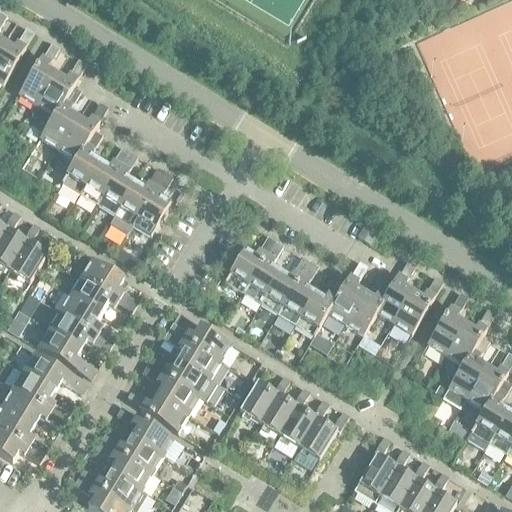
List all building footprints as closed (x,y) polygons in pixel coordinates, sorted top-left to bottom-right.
[(0,51),(0,88),(2,90),(25,52),(24,51),(34,36),(26,31),(16,46),(15,47),(16,47),(13,52),(3,47),(0,51)] [(41,61),(18,99),(36,110),(55,79),(46,73),(49,68),(50,67),(59,52),(51,47),(42,62),(41,61)] [(36,110),(53,120),(54,121),(72,90),(73,91),(78,84),(77,83),(86,68),(78,63),(69,78),(68,78),(68,79),(65,84),(55,79),(36,110)] [(54,121),(53,120),(39,142),(57,154),(77,122),(67,116),(70,111),(71,110),(80,95),(73,91),(72,90),(54,121)] [(57,154),(75,164),(75,165),(95,134),(99,127),(98,127),(107,111),(99,107),(90,122),(89,123),(86,128),(77,122),(57,154)] [(75,165),(75,164),(61,186),(79,198),(99,166),(89,160),(92,155),(93,155),(93,154),(102,139),(95,134),(75,165)] [(99,166),(79,198),(97,208),(129,156),(121,151),(112,166),(111,167),(108,172),(99,166)] [(97,208),(114,219),(134,187),(124,181),(127,176),(128,177),(128,176),(128,175),(137,160),(129,156),(97,208)] [(134,187),(114,219),(132,230),(164,177),(156,172),(147,187),(146,187),(146,188),(143,193),(134,187)] [(164,177),(132,230),(150,241),(170,209),(169,208),(168,208),(159,203),(163,198),(162,198),(163,197),(172,182),(164,177)] [(0,244),(0,269),(9,274),(27,245),(23,242),(11,235),(20,219),(13,215),(4,231),(7,233),(0,244)] [(33,227),(23,242),(27,245),(9,274),(29,287),(47,257),(30,247),(40,231),(33,227)] [(366,227),(358,241),(358,242),(359,241),(369,247),(368,248),(369,248),(377,234),(366,227)] [(224,286),(243,297),(275,245),(267,240),(258,255),(257,255),(257,256),(254,261),(245,255),(244,254),(224,286)] [(243,297),(260,308),(279,276),(270,271),(273,265),(273,266),(274,265),(283,249),(275,245),(243,297)] [(260,308),(277,319),(310,266),(302,261),(292,276),(291,277),(292,277),(289,282),(279,276),(260,308)] [(124,282),(92,263),(80,281),(133,314),(138,306),(123,296),(122,295),(122,296),(117,293),(123,283),(124,282)] [(375,317),(376,318),(392,328),(412,296),(402,291),(405,286),(406,286),(406,285),(415,269),(407,264),(398,280),(397,279),(393,286),(394,287),(375,317)] [(349,280),(344,287),(326,318),(327,318),(344,329),(363,297),(354,292),(357,286),(357,287),(358,286),(367,270),(359,265),(350,280),(349,280)] [(294,329),(314,297),(304,292),(308,287),(308,286),(318,271),(310,266),(277,319),(294,329)] [(80,281),(70,299),(101,318),(107,308),(112,312),(113,312),(128,322),(133,314),(80,281)] [(421,302),(412,296),(392,328),(411,339),(434,302),(433,301),(442,286),(434,281),(425,296),(424,297),(421,302)] [(314,297),(294,329),(313,340),(327,318),(326,318),(344,287),(337,282),(327,297),(326,298),(323,303),(314,297)] [(362,340),(376,318),(375,317),(394,287),(393,286),(386,282),(376,297),(376,298),(373,303),(363,297),(344,329),(362,340)] [(445,360),(464,328),(455,323),(458,318),(458,317),(467,301),(459,296),(450,311),(449,311),(426,349),(445,360)] [(101,318),(70,299),(59,316),(112,348),(117,340),(101,331),(102,331),(101,330),(95,327),(101,318)] [(445,360),(461,370),(462,370),(481,340),(482,341),(486,334),(485,333),(494,318),(486,313),(477,328),(476,329),(473,334),(464,328),(445,360)] [(59,316),(48,333),(80,353),(86,343),(91,346),(91,347),(92,347),(107,356),(112,348),(59,316)] [(172,326),(167,334),(220,367),(231,348),(199,329),(199,330),(193,339),(188,336),(188,335),(187,336),(172,326)] [(74,362),(80,353),(48,333),(37,352),(75,375),(75,374),(90,383),(95,375),(80,366),(79,365),(74,362)] [(209,384),(220,367),(167,334),(162,342),(178,352),(177,352),(178,352),(179,352),(184,355),(178,365),(209,384)] [(362,340),(358,348),(362,350),(366,343),(362,340)] [(460,413),(466,403),(485,372),(476,366),(479,361),(480,360),(489,345),(482,341),(481,340),(462,370),(461,370),(447,393),(442,401),(441,402),(460,413)] [(502,384),(503,384),(507,377),(506,376),(511,367),(511,359),(507,356),(498,372),(498,371),(497,372),(498,372),(495,378),(485,372),(466,403),(483,414),(502,384)] [(81,398),(86,390),(71,381),(72,380),(34,357),(23,375),(54,395),(60,385),(65,388),(65,389),(66,389),(81,398)] [(216,388),(209,384),(178,365),(172,374),(167,371),(166,370),(151,361),(146,369),(199,401),(206,406),(216,388)] [(188,419),(199,401),(146,369),(141,377),(156,386),(156,387),(157,387),(162,390),(157,400),(188,419)] [(23,375),(12,393),(65,425),(70,417),(55,408),(54,407),(49,404),(54,395),(23,375)] [(239,415),(259,427),(277,398),(281,400),(290,384),(283,380),(273,395),(257,385),(239,415)] [(502,404),(511,389),(503,384),(502,384),(483,414),(470,436),(488,447),(507,416),(498,410),(501,405),(502,404)] [(434,396),(442,401),(447,393),(439,388),(434,396)] [(259,427),(279,439),(297,410),(300,412),(310,396),(303,392),(293,407),(281,400),(277,398),(259,427)] [(45,424),(60,433),(65,425),(12,393),(2,410),(33,429),(39,420),(44,423),(45,424)] [(177,437),(188,419),(157,400),(151,409),(146,406),(145,405),(130,396),(125,404),(140,413),(139,414),(177,437)] [(279,439),(298,451),(316,421),(320,424),(329,408),(322,404),(313,419),(300,412),(297,410),(279,439)] [(2,410),(0,412),(0,433),(44,460),(48,452),(33,443),(33,442),(32,442),(27,439),(33,429),(2,410)] [(137,432),(131,442),(162,461),(174,442),(136,419),(136,420),(121,411),(116,419),(131,429),(132,429),(137,432)] [(298,451),(318,464),(336,435),(338,436),(349,420),(342,416),(332,431),(320,424),(316,421),(298,451)] [(488,447),(505,458),(511,447),(511,418),(507,416),(488,447)] [(24,459),(39,468),(44,460),(0,433),(0,458),(12,466),(12,465),(12,464),(18,455),(23,458),(22,458),(23,459),(24,459)] [(152,478),(162,461),(131,442),(125,451),(120,448),(119,447),(104,438),(99,446),(152,478)] [(354,494),(374,507),(396,470),(393,468),(381,461),(390,445),(383,441),(373,457),(375,459),(354,494)] [(110,476),(141,495),(152,478),(99,446),(94,454),(109,463),(109,464),(110,464),(115,467),(110,476)] [(396,470),(374,507),(382,511),(397,511),(416,482),(412,480),(400,473),(409,457),(402,453),(393,468),(396,470)] [(424,511),(435,494),(432,492),(419,485),(429,469),(422,465),(412,480),(416,482),(397,511),(424,511)] [(430,476),(438,481),(441,477),(433,471),(430,476)] [(138,511),(147,498),(141,495),(110,476),(104,486),(99,483),(98,482),(83,473),(78,481),(127,511),(138,511)] [(424,511),(452,511),(456,507),(439,496),(448,481),(441,477),(438,481),(432,492),(435,494),(424,511)] [(87,511),(127,511),(78,481),(73,489),(88,498),(89,499),(94,502),(88,511),(87,511)] [(180,497),(185,489),(177,485),(172,493),(180,497)]
